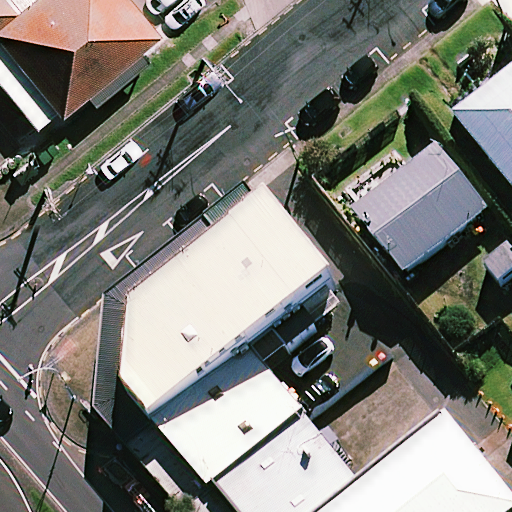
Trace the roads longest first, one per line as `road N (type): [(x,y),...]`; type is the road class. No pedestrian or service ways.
road 1 (residential): [(0,314),(380,0)]
road 2 (secondary): [(0,404),(95,511)]
